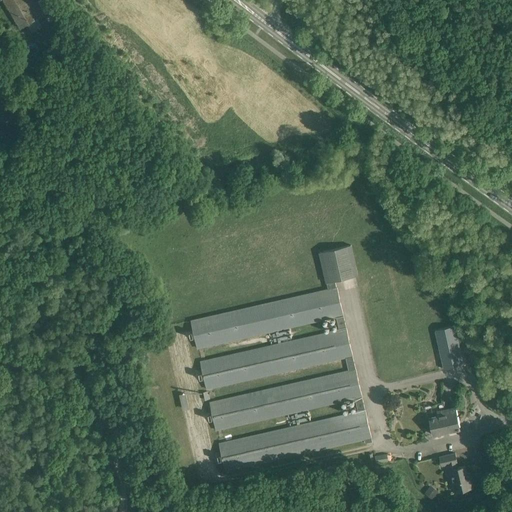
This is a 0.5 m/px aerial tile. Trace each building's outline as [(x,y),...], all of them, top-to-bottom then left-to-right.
[(26,0),(2,0),(19,28),(37,18),(26,0)] [(61,52),(57,43),(42,51),(46,59),(61,52)] [(327,288),(336,286),(334,280),(358,275),(351,245),(319,252),(326,283),(327,288)] [(339,328),(346,327),(337,286),(336,286),(327,288),(191,319),(197,348),(336,317),(339,328)] [(435,330),(444,369),(464,364),(455,325),(435,330)] [(349,370),(356,369),(346,327),(339,328),(200,360),(207,389),(346,358),(349,370)] [(365,410),(356,369),(349,370),(210,402),(216,429),(355,398),(358,411),(365,410)] [(487,381),(479,384),(485,399),(493,395),(487,381)] [(455,408),(445,410),(438,412),(439,416),(430,418),(434,435),(460,429),(455,408)] [(365,410),(358,411),(219,443),(225,470),(364,438),(366,443),(372,441),(365,410)] [(291,424),(309,422),(308,411),(290,413),(291,424)] [(455,453),(446,455),(440,457),(442,466),(449,464),(450,469),(449,469),(451,477),(454,476),(457,491),(473,487),(471,477),(468,478),(465,466),(457,467),(456,462),(457,462),(455,453)] [(432,484),(425,492),(432,498),(439,491),(432,484)]
